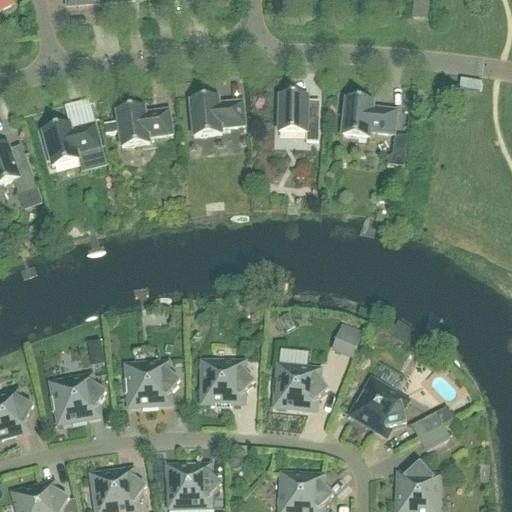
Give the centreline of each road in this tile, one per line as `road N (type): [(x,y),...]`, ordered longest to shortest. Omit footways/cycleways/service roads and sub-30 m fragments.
road 1 (residential): [(364,511),(353,463),(325,452),(225,442),(128,447),(0,474)]
road 2 (unclassified): [(511,74),(256,55)]
road 3 (unclassified): [(256,55),(55,72)]
